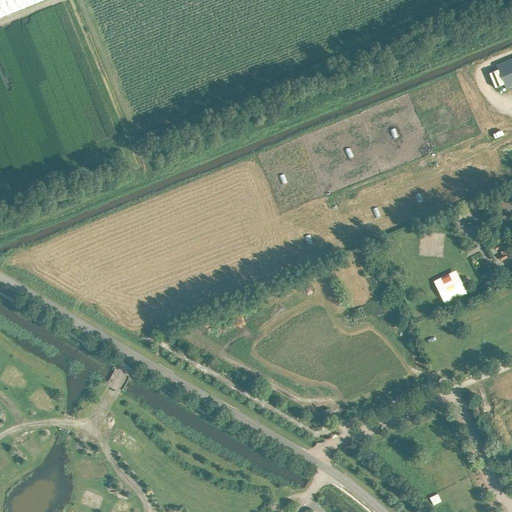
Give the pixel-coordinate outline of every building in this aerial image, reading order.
[(0,0),(0,17),(43,0),(0,0)] [(511,84),(511,58),(496,65),(506,88),(511,84)] [(502,243),(494,247),(497,251),(499,250),(502,255),(499,256),(501,260),(508,257),(502,243)] [(444,304),(468,294),(457,270),(434,280),(444,304)] [(329,408),(322,411),(325,417),(332,414),(329,408)]
